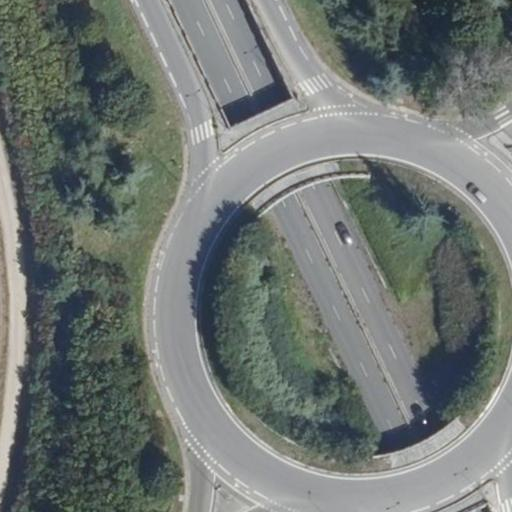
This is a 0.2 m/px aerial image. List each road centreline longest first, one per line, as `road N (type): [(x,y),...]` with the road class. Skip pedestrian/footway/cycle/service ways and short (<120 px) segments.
road 1 (primary): [(182,0),(432,511)]
road 2 (primary): [(473,511),(227,0)]
road 3 (track): [(0,511),(29,333),(0,155)]
road 4 (secondary): [(211,207),(176,281),(172,322),(190,401),(212,436)]
road 5 (secondary): [(144,0),(208,136),(211,207)]
road 6 (secondary): [(377,137),(305,143),(267,159),(211,207)]
road 7 (primary): [(377,137),(318,90),(270,0)]
road 8 (secondary): [(369,506),(430,492),(501,440)]
